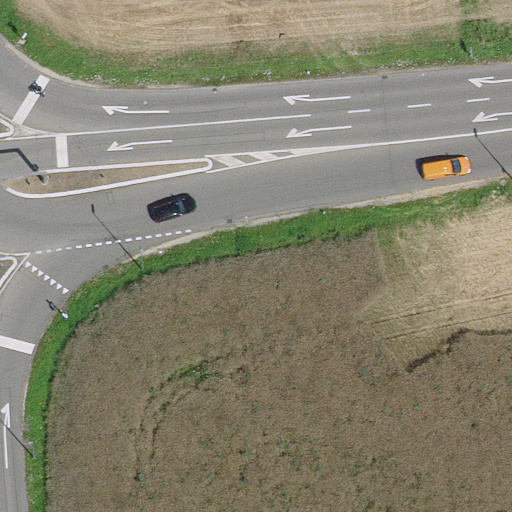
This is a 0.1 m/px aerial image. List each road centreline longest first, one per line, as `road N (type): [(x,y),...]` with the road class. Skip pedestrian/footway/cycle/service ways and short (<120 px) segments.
road 1 (secondary): [(101,171),(511,127)]
road 2 (secondary): [(0,316),(101,171)]
road 3 (secondary): [(101,171),(22,130),(0,108)]
